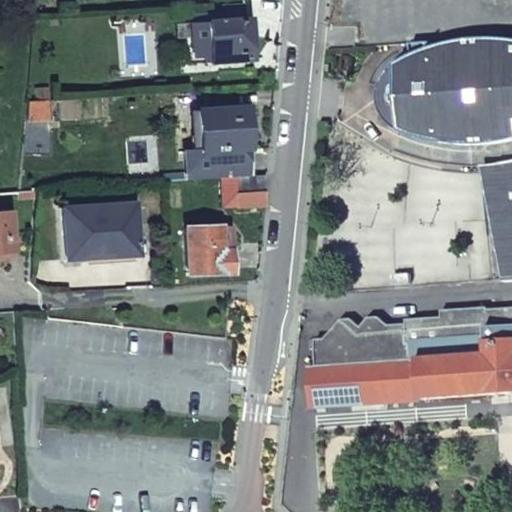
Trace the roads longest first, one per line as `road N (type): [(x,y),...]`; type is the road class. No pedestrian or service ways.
road 1 (unknown): [(268,382),(61,353),(41,354),(24,377),(31,464),(258,486)]
road 2 (residential): [(307,0),(255,511)]
road 3 (unknown): [(276,299),(48,295)]
